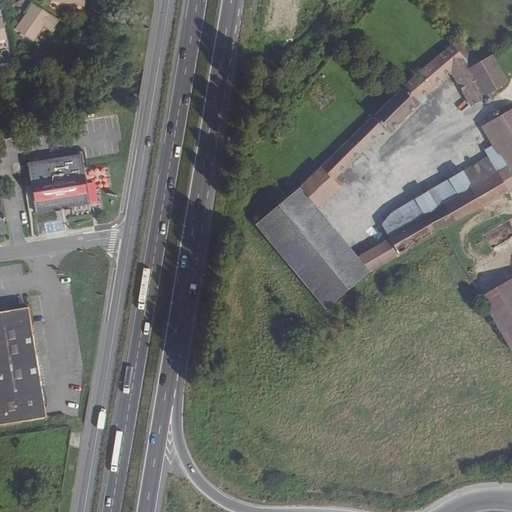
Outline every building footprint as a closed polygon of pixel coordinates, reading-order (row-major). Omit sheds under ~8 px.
[(52,31),(59,21),(32,3),(25,12),(27,13),(16,30),(33,41),(44,26),(52,31)] [(455,43),(386,107),(307,194),(317,207),(346,179),(341,175),(389,129),(391,131),(427,96),(424,93),(448,70),(470,102),(489,90),(473,66),(481,61),(457,34),(452,39),(455,43)] [(29,47),(22,42),(17,50),(24,54),(29,47)] [(481,61),(473,66),(489,90),(507,80),(491,55),(481,61)] [(485,155),(490,162),(440,192),(450,210),(395,242),(397,245),(363,265),(374,279),(446,237),(462,228),(511,198),(511,108),(485,125),(499,147),(485,155)] [(31,163),(33,176),(39,212),(91,203),(85,167),(83,155),(31,163)] [(450,210),(440,192),(395,218),(388,229),(395,242),(450,210)] [(292,205),(264,226),(328,311),(374,279),(363,265),(317,207),(307,194),(292,205)] [(0,201),(5,231),(0,231),(0,235),(9,234),(3,197),(0,197),(0,201)] [(511,282),(490,296),(507,323),(511,319),(511,282)] [(490,296),(482,301),(511,351),(511,319),(507,323),(490,296)] [(46,418),(28,312),(0,316),(0,428),(46,421),(46,418)]
